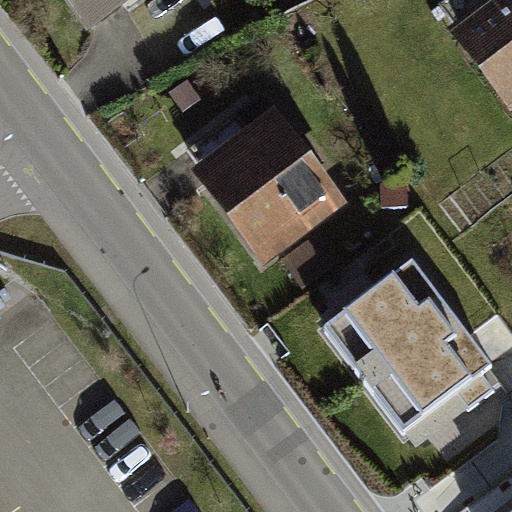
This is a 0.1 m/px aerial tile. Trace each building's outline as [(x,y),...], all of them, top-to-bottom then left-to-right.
[(58,0),(83,32),(123,0),(58,0)] [(494,0),(449,0),(440,7),(456,28),(494,0)] [(511,0),(501,0),(456,37),(511,107),(511,0)] [(189,167),(261,266),(343,206),(270,107),(189,167)] [(413,266),(326,332),(405,433),(455,396),(471,416),(496,396),(480,375),(492,366),(413,266)]
